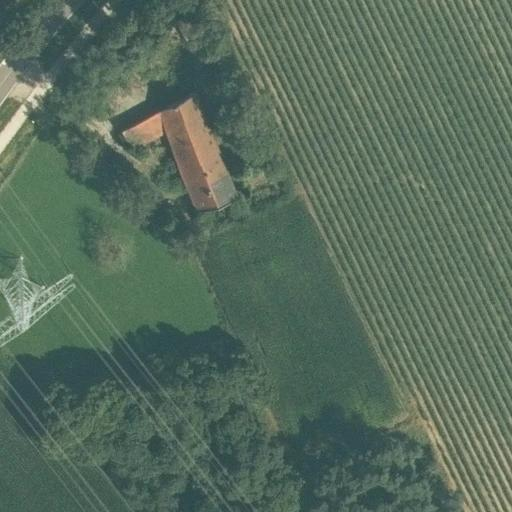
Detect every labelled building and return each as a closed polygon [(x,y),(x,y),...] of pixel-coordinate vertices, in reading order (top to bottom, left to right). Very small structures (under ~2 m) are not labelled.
[(206,45),(194,17),(177,24),(190,52),(206,45)] [(206,52),(190,60),(192,63),(194,66),(195,70),(211,62),(206,52)] [(128,71),(98,89),(109,108),(139,90),(128,71)] [(182,173),(223,156),(196,90),(123,128),(133,146),(166,129),(182,173)] [(223,156),(182,173),(196,211),(238,195),(223,156)] [(222,339),(189,346),(194,370),(228,363),(222,339)] [(233,396),(197,406),(203,428),(239,417),(233,396)]
